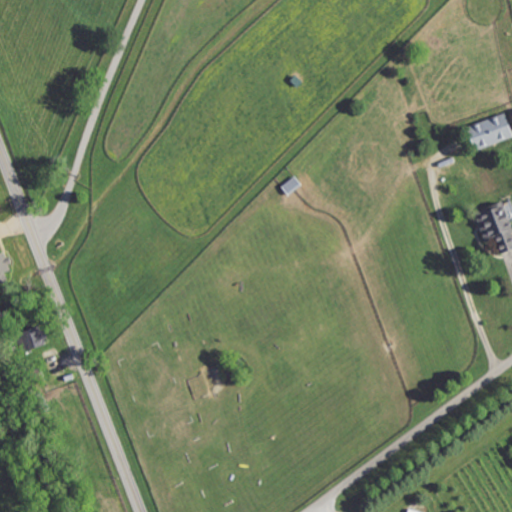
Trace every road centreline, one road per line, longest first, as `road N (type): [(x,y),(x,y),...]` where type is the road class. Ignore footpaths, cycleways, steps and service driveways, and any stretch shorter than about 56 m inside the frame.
road 1 (secondary): [(140,511),(0,147)]
road 2 (residential): [(310,511),(511,360)]
